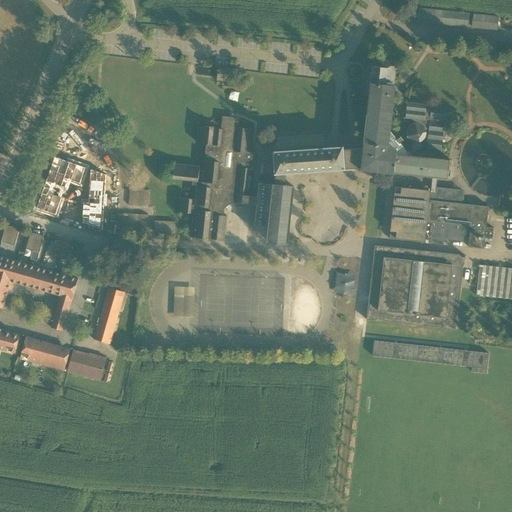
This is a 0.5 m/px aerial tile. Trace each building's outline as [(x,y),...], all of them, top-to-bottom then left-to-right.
[(420,9),(418,23),(468,28),(470,14),(420,9)] [(498,17),(474,15),(473,29),(497,31),(498,17)] [(87,61),(79,57),(76,65),(83,69),(87,61)] [(396,85),(394,85),(395,67),(390,67),(391,62),(373,60),(372,65),(366,64),(365,78),(362,77),(362,84),(361,94),(369,95),(364,149),(361,167),(361,173),(447,182),(449,160),(441,159),(445,108),(425,107),(426,104),(407,102),(406,118),(412,120),(413,123),(410,125),(407,131),(406,137),(409,141),(412,143),(408,152),(406,152),(390,132),(396,85)] [(232,75),(217,74),(216,81),(231,83),(232,75)] [(232,203),(257,204),(257,197),(246,196),(247,189),(250,189),(252,176),(249,176),(250,169),(253,170),(254,153),(251,153),(252,142),(254,130),(239,128),(240,118),(230,117),(222,117),(220,129),(214,129),(214,127),(205,126),(205,128),(197,127),(196,142),(205,143),(202,167),(174,164),(172,180),(192,182),(191,187),(195,187),(194,199),(178,197),(177,212),(192,214),(190,237),(223,241),(225,215),(223,215),(223,209),(232,203)] [(259,183),(257,197),(257,204),(254,226),(268,228),(266,242),(288,244),(294,186),(285,185),(286,173),(361,167),(364,149),(343,150),(343,146),(273,152),(275,177),(276,177),(275,184),(273,184),(272,185),(269,185),(259,183)] [(383,181),(368,180),(362,235),(377,237),(383,181)] [(462,242),(463,234),(468,235),(467,248),(483,249),(485,238),(492,239),(493,228),(486,227),(488,207),(460,204),(462,190),(435,187),(434,194),(429,193),(429,191),(394,187),(388,238),(424,242),(424,240),(429,241),(429,244),(443,246),(444,240),(462,242)] [(150,191),(129,190),(128,206),(149,207),(150,191)] [(147,215),(117,214),(116,230),(146,231),(147,215)] [(174,222),(154,221),(154,231),(173,232),(174,222)] [(5,227),(1,242),(14,246),(18,231),(12,229),(12,228),(11,229),(5,227)] [(30,234),(26,249),(39,253),(43,238),(37,236),(37,235),(36,236),(30,234)] [(55,242),(51,256),(64,260),(68,245),(62,244),(62,242),(61,243),(55,242)] [(465,257),(375,246),(370,290),(366,320),(457,330),(465,257)] [(0,307),(3,308),(8,293),(11,294),(14,283),(59,296),(50,328),(63,331),(78,279),(0,257),(0,307)] [(511,269),(480,266),(477,297),(511,301),(511,269)] [(174,287),(173,319),(193,320),(194,288),(174,287)] [(119,312),(125,293),(108,288),(94,340),(110,345),(119,312)] [(125,293),(119,312),(122,313),(127,294),(136,296),(137,292),(128,289),(127,293),(125,293)] [(0,329),(0,349),(15,353),(20,335),(0,329)] [(26,337),(20,359),(63,372),(70,349),(26,337)] [(83,377),(89,354),(74,350),(68,373),(83,377)] [(89,354),(83,377),(99,382),(106,359),(89,354)]
